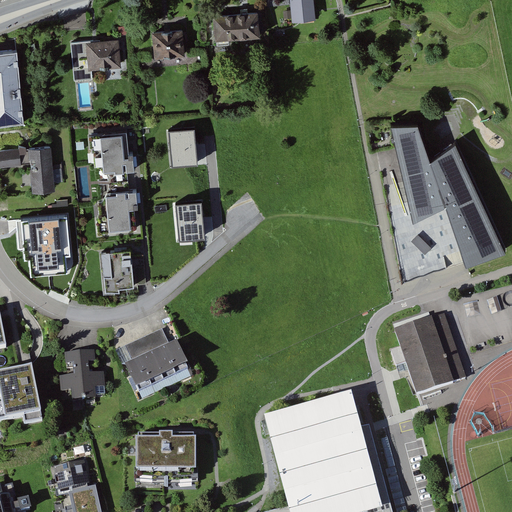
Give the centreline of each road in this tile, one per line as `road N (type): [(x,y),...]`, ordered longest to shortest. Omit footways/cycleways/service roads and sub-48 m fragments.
road 1 (residential): [(255,215),(170,290),(115,316),(43,303),(0,259)]
road 2 (residential): [(399,306),(381,314),(370,346),(414,511)]
road 3 (residential): [(372,158),(399,306)]
